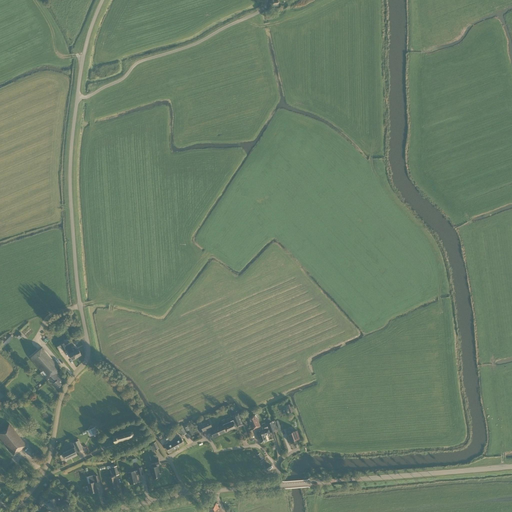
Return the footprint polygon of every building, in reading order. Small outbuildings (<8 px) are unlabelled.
[(21,333),(25,338),(34,331),(29,326),(21,333)] [(69,344),(77,358),(81,356),(78,350),(76,351),(75,347),(74,347),(73,345),(76,344),(75,341),(69,344)] [(77,358),(69,344),(65,346),(64,344),(61,345),(64,352),(67,350),(69,354),(72,360),(77,358)] [(61,370),(50,358),(42,348),(30,358),(48,380),(49,379),(57,388),(61,385),(59,382),(61,380),(56,374),(61,370)] [(238,413),(232,415),(237,428),(243,425),(238,413)] [(260,427),(256,418),(255,415),(247,418),(250,423),(253,430),(260,427)] [(213,430),(209,420),(200,424),(203,432),(210,429),(210,431),(213,438),(236,428),(233,420),(223,425),(213,430)] [(260,443),(267,441),(265,436),(271,434),(270,433),(275,431),(272,422),(267,423),(269,429),(257,433),(260,443)] [(0,430),(0,439),(13,456),(21,449),(25,445),(8,424),(0,430)] [(290,443),(294,442),(294,440),(299,438),(296,430),(291,432),(291,433),(287,435),(289,439),(288,439),(289,442),(290,442),(290,443)] [(115,444),(131,439),(133,438),(134,435),(133,433),(132,432),(129,431),(112,436),(113,438),(114,442),(115,444)] [(172,440),(176,448),(184,444),(179,436),(172,440)] [(83,449),(78,440),(73,443),(75,447),(73,448),(62,453),(66,460),(77,455),(75,453),(77,452),(83,449)] [(176,448),(172,440),(165,444),(166,447),(165,447),(169,452),(176,448)] [(157,458),(156,455),(150,456),(151,460),(150,460),(152,466),(152,467),(150,468),(151,475),(152,475),(153,478),(160,477),(157,466),(156,466),(156,465),(159,464),(158,458),(157,458)] [(143,474),(141,468),(137,468),(138,471),(135,471),(126,473),(128,479),(130,484),(138,482),(136,475),(139,475),(143,474)] [(97,492),(94,483),(99,481),(98,475),(94,476),(94,475),(88,476),(89,481),(90,483),(87,484),(88,491),(89,491),(90,494),(97,492)] [(117,487),(114,477),(108,478),(109,485),(110,485),(111,489),(117,487)] [(56,503),(55,498),(50,500),(52,511),(58,510),(57,509),(59,508),(60,511),(71,509),(68,499),(56,503)] [(219,508),(216,503),(207,507),(209,511),(222,511),(220,507),(219,508)]
